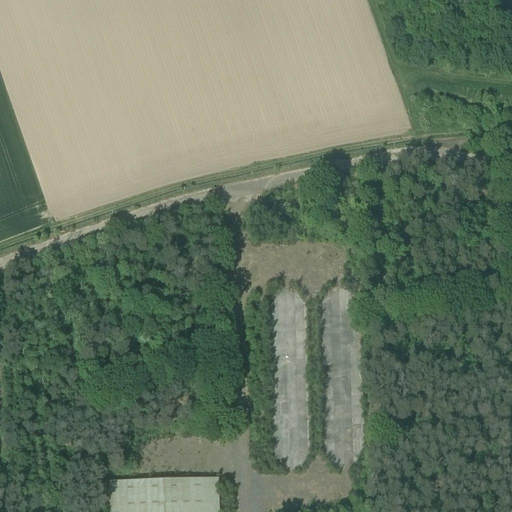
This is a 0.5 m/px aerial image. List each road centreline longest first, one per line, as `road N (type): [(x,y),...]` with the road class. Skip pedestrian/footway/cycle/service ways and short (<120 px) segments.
road 1 (track): [(0,247),(184,185),(400,139)]
road 2 (track): [(368,0),(408,111),(400,139)]
